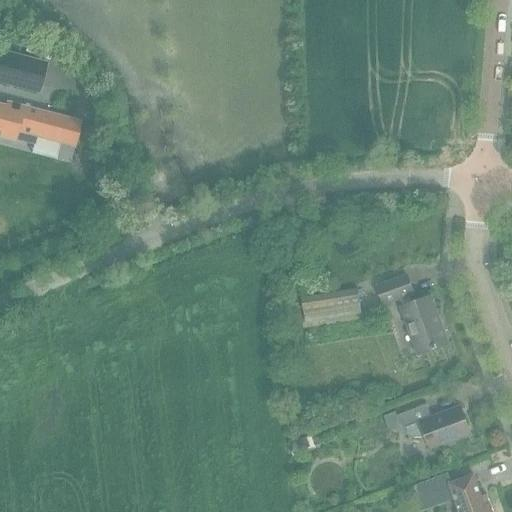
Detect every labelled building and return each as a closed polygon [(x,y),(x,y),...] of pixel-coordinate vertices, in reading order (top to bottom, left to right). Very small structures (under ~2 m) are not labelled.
[(5,17),(0,24),(0,28),(20,41),(27,31),(5,17)] [(0,50),(0,82),(38,93),(46,62),(0,50)] [(0,103),(0,137),(15,141),(15,140),(35,145),(37,137),(60,143),(67,116),(6,101),(5,104),(0,103)] [(407,275),(377,286),(384,305),(399,299),(402,307),(400,308),(417,353),(432,347),(433,350),(449,344),(431,296),(412,303),(409,296),(414,294),(407,275)] [(359,301),(357,289),(302,298),(304,310),(359,301)] [(401,429),(406,427),(409,436),(424,437),(426,436),(431,450),(471,435),(460,407),(431,417),(426,405),(397,416),(401,429)] [(306,436),(296,440),(300,451),(310,447),(306,436)] [(493,511),(487,494),(482,496),(474,475),(449,484),(459,511),(493,511)]
